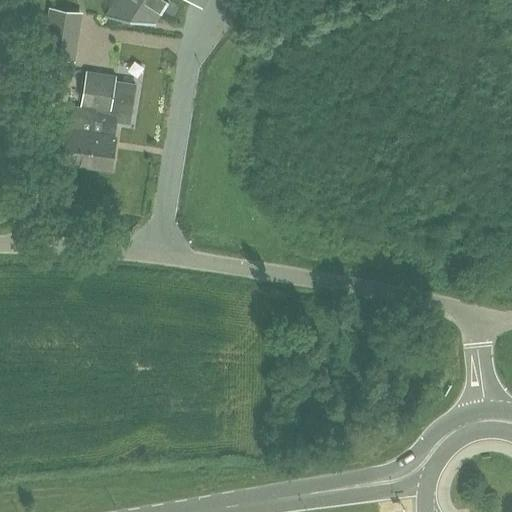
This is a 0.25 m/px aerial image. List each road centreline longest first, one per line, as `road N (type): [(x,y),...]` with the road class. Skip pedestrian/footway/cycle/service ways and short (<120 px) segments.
road 1 (unclassified): [(476,315),(210,264),(0,248)]
road 2 (primary): [(484,412),(447,424),(387,473),(216,511)]
road 3 (unknown): [(151,256),(190,43),(217,0)]
road 4 (primary): [(429,485),(236,511)]
